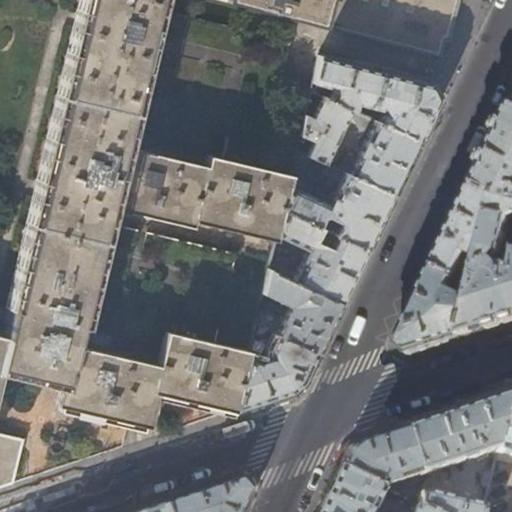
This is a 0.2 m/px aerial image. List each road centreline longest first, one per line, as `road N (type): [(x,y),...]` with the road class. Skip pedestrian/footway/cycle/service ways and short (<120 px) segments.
road 1 (residential): [(331,414),(511,17)]
road 2 (residential): [(35,511),(331,414)]
road 3 (residential): [(511,353),(331,414)]
